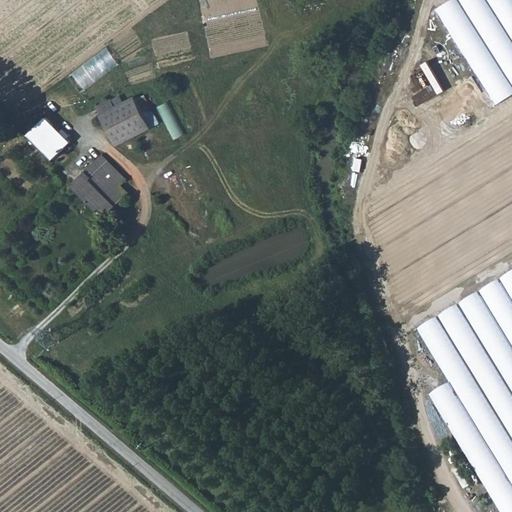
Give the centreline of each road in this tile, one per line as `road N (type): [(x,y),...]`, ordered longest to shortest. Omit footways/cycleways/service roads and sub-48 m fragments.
road 1 (unknown): [(373,184),(390,297),(470,511)]
road 2 (unknown): [(15,353),(142,222),(147,199),(137,178),(97,146)]
road 3 (unclassified): [(197,511),(0,339)]
